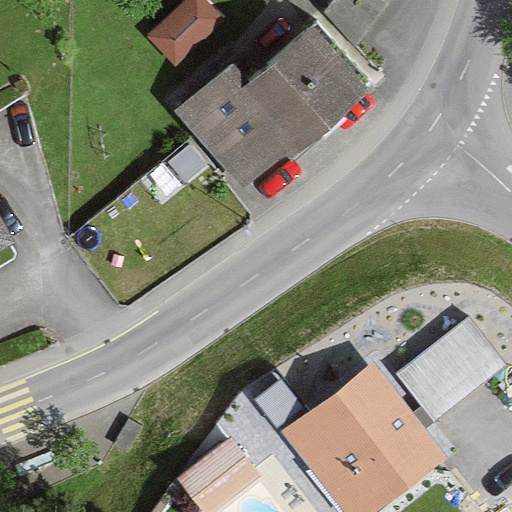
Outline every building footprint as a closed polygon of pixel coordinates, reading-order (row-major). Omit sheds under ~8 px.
[(182,52),(230,5),(225,0),(173,0),(151,21),(182,52)] [(325,0),(319,7),(352,43),(377,14),(387,0),(325,0)] [(366,82),(317,25),(253,79),(232,55),(176,103),(245,184),(366,82)] [(0,244),(20,232),(0,197),(0,244)] [(473,316),(393,372),(429,419),(507,359),(473,316)] [(355,511),(365,511),(451,447),(429,419),(393,372),(380,356),(289,425),(355,511)] [(238,419),(182,459),(210,498),(266,459),(238,419)]
